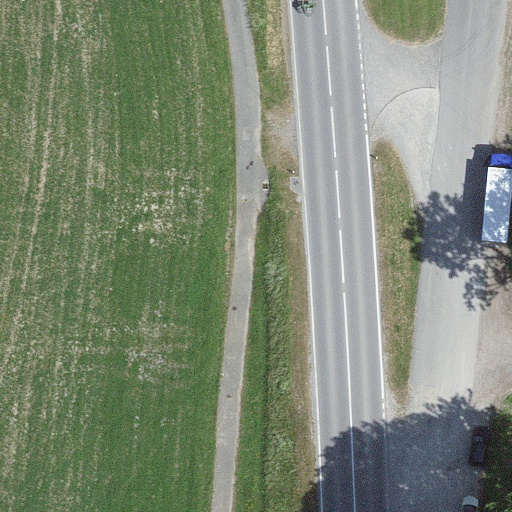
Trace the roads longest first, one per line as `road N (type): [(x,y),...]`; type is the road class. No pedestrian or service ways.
road 1 (track): [(427,511),(483,0)]
road 2 (track): [(232,0),(249,147),(223,511)]
road 3 (primary): [(323,0),(349,511)]
road 4 (track): [(471,102),(329,87)]
